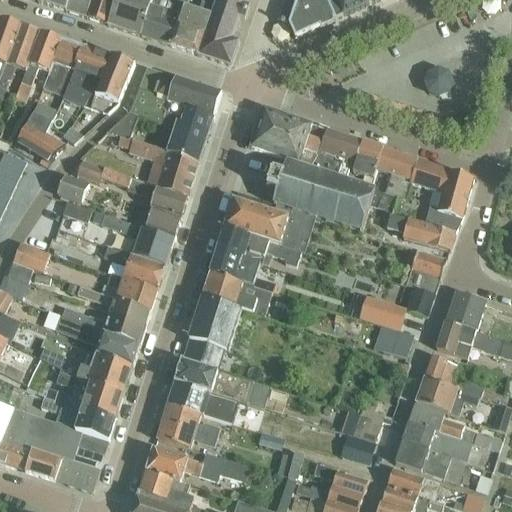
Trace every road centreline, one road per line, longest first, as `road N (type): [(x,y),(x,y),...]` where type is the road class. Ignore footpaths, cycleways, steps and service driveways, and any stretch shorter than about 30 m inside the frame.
road 1 (tertiary): [(106,511),(244,90)]
road 2 (residential): [(244,90),(491,172)]
road 3 (residential): [(244,90),(0,5)]
road 4 (residential): [(373,511),(446,289),(457,276)]
road 5 (residential): [(0,269),(55,184),(124,109),(137,78)]
road 6 (tertiary): [(244,90),(440,0)]
